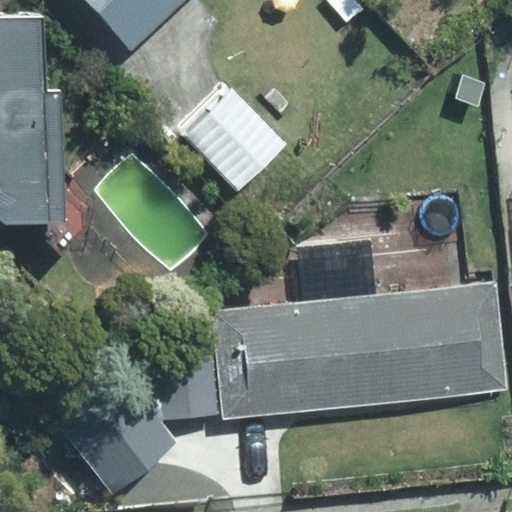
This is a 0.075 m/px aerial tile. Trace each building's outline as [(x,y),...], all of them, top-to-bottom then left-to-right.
[(83,0),(125,45),(173,0),(83,0)] [(427,53),(452,33),(421,0),(410,0),(394,16),(427,53)] [(36,86),(35,12),(0,12),(0,218),(51,218),(50,85),(36,86)] [(282,141),(229,85),(180,133),(233,188),(282,141)] [(218,418),(506,389),(495,280),(208,308),(218,418)]
